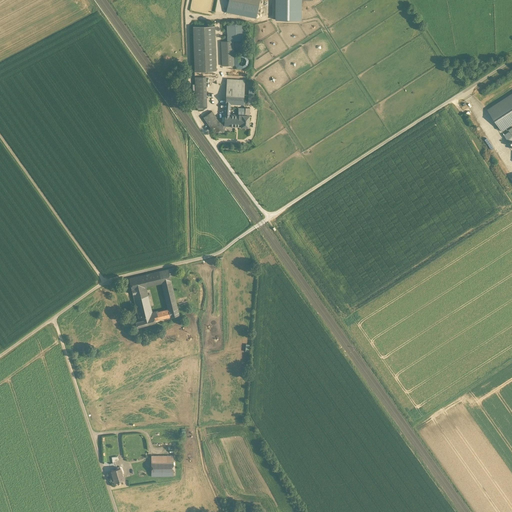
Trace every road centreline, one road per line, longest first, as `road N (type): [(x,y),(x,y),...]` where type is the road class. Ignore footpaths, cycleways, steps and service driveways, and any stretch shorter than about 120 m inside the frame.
road 1 (track): [(511,61),(268,218)]
road 2 (track): [(189,0),(191,108),(268,218)]
road 3 (unclassified): [(52,318),(103,282),(222,251),(268,218)]
road 4 (unclassified): [(116,511),(52,318)]
road 5 (track): [(103,282),(0,139)]
road 6 (track): [(511,54),(439,56),(404,0)]
